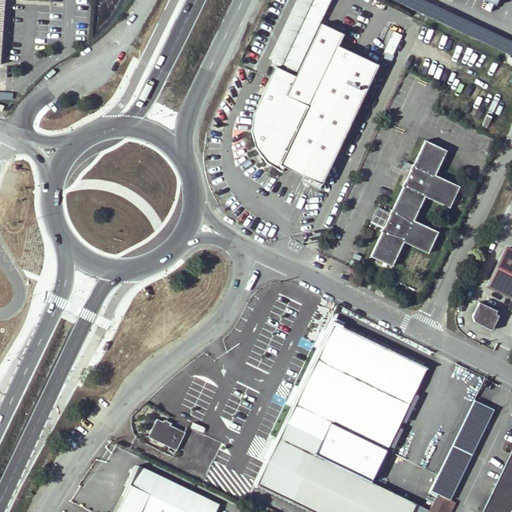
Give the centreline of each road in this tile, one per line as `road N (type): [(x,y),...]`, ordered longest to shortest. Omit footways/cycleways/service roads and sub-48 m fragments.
road 1 (unclassified): [(44,511),(153,375),(222,319),(262,252)]
road 2 (primary): [(0,500),(101,289),(124,269)]
road 3 (unknown): [(264,388),(307,292),(273,283),(233,365)]
road 4 (unclassified): [(422,331),(511,141)]
road 5 (primary): [(64,240),(58,302),(0,419)]
road 6 (unclassified): [(140,0),(101,63),(54,82),(25,112),(19,133)]
road 7 (unclassified): [(262,252),(422,331)]
road 8 (unknown): [(113,420),(221,475),(240,428)]
road 9 (primary): [(184,155),(187,117),(243,0)]
road 10 (primary): [(195,0),(145,100),(124,122)]
